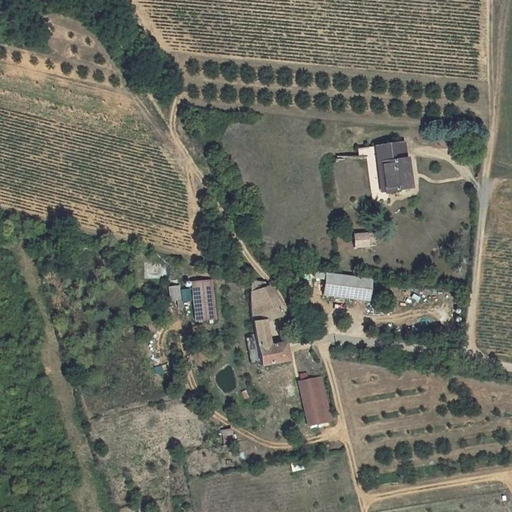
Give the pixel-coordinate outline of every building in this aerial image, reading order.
[(378,147),(384,193),(409,189),(405,160),(398,161),(396,144),(378,147)] [(402,144),(396,144),(398,161),(405,160),(402,144)] [(378,147),(373,147),(374,158),(379,194),(384,193),(378,147)] [(366,234),(352,235),(353,248),(368,247),(366,234)] [(314,274),(313,280),(324,281),(322,297),(368,303),(371,281),(314,274)] [(189,286),(194,324),(215,321),(210,283),(189,286)] [(256,284),(248,283),(252,323),(254,334),(256,343),(260,368),(288,362),(285,343),(270,346),(269,343),(267,334),(265,324),(281,316),(272,297),(263,284),(256,284)] [(175,303),(176,312),(181,311),(177,289),(167,291),(169,304),(175,303)] [(202,343),(204,352),(213,349),(212,343),(211,337),(201,339),(202,343)] [(319,379),(298,384),(307,428),(329,423),(319,379)] [(231,431),(221,434),(225,447),(235,445),(231,431)]
